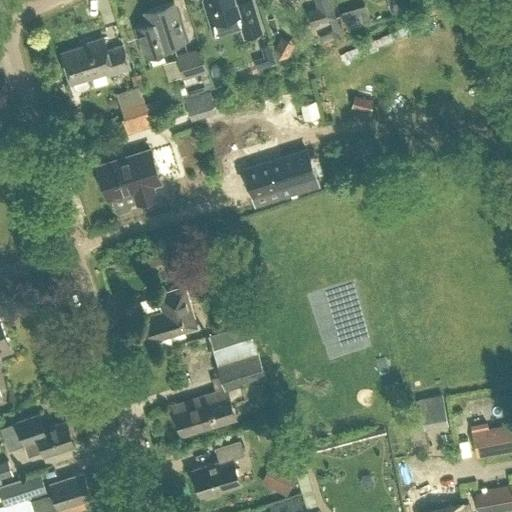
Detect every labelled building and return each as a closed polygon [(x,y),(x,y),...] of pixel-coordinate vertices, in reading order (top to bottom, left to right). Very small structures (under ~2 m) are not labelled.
[(186,38),(173,0),(145,9),(148,21),(136,25),(146,55),(171,47),(169,43),(186,38)] [(237,0),(206,0),(213,21),(238,13),(245,34),(261,29),(251,0),(240,0),(238,1),(237,0)] [(342,34),(331,0),(314,0),(316,6),(308,9),(313,24),(330,18),(333,30),(321,34),(323,39),(342,34)] [(106,48),(102,36),(85,42),(86,43),(62,50),(72,81),(73,81),(75,87),(78,88),(88,85),(89,82),(87,76),(107,70),(108,74),(129,67),(122,43),(106,48)] [(205,86),(212,84),(200,46),(176,53),(184,77),(201,72),(205,86)] [(314,119),(324,117),(320,94),(310,95),(314,119)] [(373,99),(355,94),(352,107),(370,112),(373,99)] [(149,98),(125,105),(133,132),(157,125),(149,98)] [(220,104),(197,112),(201,124),(225,116),(220,104)] [(192,160),(207,154),(201,139),(186,144),(192,160)] [(305,143),(239,165),(249,193),(252,204),(318,183),(315,172),(305,143)] [(161,181),(150,147),(97,163),(108,197),(112,196),(116,209),(119,211),(129,208),(131,205),(130,203),(138,200),(139,202),(156,196),(152,183),(161,181)] [(175,203),(217,201),(216,175),(174,177),(175,203)] [(75,199),(81,223),(91,220),(85,197),(75,199)] [(231,266),(222,228),(203,232),(213,271),(231,266)] [(197,324),(184,284),(158,292),(163,309),(145,315),(152,338),(197,324)] [(0,353),(11,350),(0,316),(0,353)] [(255,350),(251,336),(213,348),(225,387),(197,396),(198,400),(174,408),(182,433),(236,416),(231,400),(246,395),(242,383),(266,376),(257,350),(255,350)] [(471,390),(471,399),(505,399),(505,390),(471,390)] [(426,398),(427,426),(450,425),(449,397),(426,398)] [(16,419),(17,420),(1,426),(9,448),(39,437),(45,453),(74,443),(66,418),(40,427),(36,413),(16,419)] [(511,422),(488,427),(487,421),(471,424),(477,456),(511,450),(511,422)] [(243,451),(239,439),(215,447),(219,459),(193,467),(201,494),(241,482),(231,456),(243,451)] [(0,478),(14,475),(9,459),(0,461),(0,478)] [(288,487),(295,471),(276,462),(269,478),(288,487)] [(91,496),(83,471),(50,481),(53,491),(32,497),(37,511),(60,511),(61,511),(60,506),(91,496)] [(32,489),(27,476),(0,484),(5,498),(32,489)] [(491,511),(511,508),(511,481),(486,487),(486,489),(475,491),(479,511),(490,509),(490,511),(491,511)] [(305,511),(300,495),(269,504),(272,511),(269,511),(305,511)] [(417,511),(470,511),(468,501),(418,511),(417,511)]
